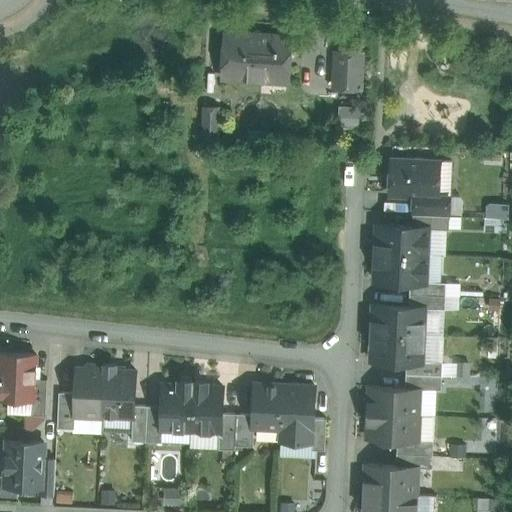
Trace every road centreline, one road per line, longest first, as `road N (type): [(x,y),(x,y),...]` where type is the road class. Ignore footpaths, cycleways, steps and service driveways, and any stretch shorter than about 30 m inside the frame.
road 1 (residential): [(352,356),(0,320)]
road 2 (residential): [(352,356),(358,172),(378,155),(378,144)]
road 3 (residential): [(339,511),(352,356)]
